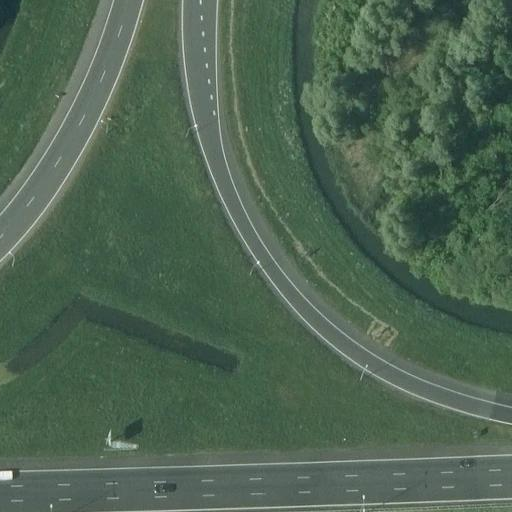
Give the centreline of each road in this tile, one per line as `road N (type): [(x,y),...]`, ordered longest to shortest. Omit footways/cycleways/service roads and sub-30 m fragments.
road 1 (motorway): [(511,419),(405,387),(338,345),(285,293),(252,246),(203,127),(199,0)]
road 2 (motorway): [(511,480),(0,497)]
road 3 (motorway): [(127,0),(84,116),(0,235)]
